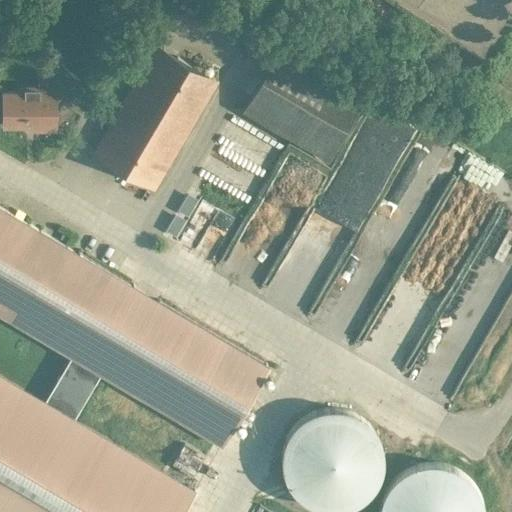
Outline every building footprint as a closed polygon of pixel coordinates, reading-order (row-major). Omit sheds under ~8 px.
[(153,186),(216,79),(155,43),(92,150),(153,186)] [(327,159),(364,97),(278,46),(241,108),(327,159)] [(36,128),(54,127),(53,91),(59,91),(74,76),(76,78),(77,77),(54,56),(42,68),(43,84),(18,85),(18,89),(2,89),(2,124),(36,123),(36,128)] [(0,511),(176,511),(192,485),(70,414),(96,369),(218,441),(265,362),(0,205),(0,311),(70,353),(43,398),(0,372),(0,511)] [(407,445),(420,434),(409,422),(397,433),(407,445)]
